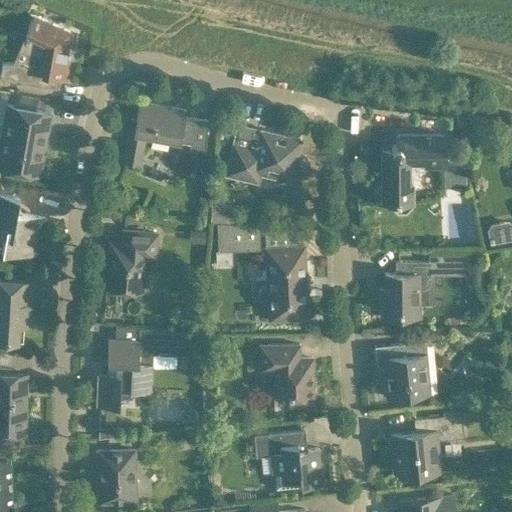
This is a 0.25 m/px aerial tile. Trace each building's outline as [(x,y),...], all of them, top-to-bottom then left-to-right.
[(65,79),(69,58),(65,57),(70,31),(33,15),(12,62),(2,62),(0,72),(0,77),(56,88),(59,78),(65,79)] [(205,151),(208,119),(185,115),(186,109),(139,101),(135,126),(130,126),(123,161),(139,164),(144,134),(190,143),(189,149),(205,151)] [(0,167),(39,174),(50,111),(7,103),(0,142),(0,167)] [(294,163),(300,138),(260,129),(256,147),(233,142),(229,162),(226,173),(257,180),(259,172),(276,176),(275,182),(277,182),(297,186),(301,165),(294,163)] [(443,153),(443,133),(396,133),(396,143),(394,143),(391,146),(391,150),(382,150),(382,185),(379,185),(374,189),(374,195),(379,200),(390,200),(390,204),(396,211),(405,211),(412,204),(411,164),(443,164),(443,153)] [(458,134),(449,134),(449,144),(458,144),(458,134)] [(449,159),(460,158),(459,145),(447,146),(449,159)] [(465,185),(465,165),(454,165),(454,168),(454,186),(465,185)] [(32,254),(36,228),(45,218),(45,217),(15,211),(18,194),(0,190),(0,245),(1,245),(1,249),(32,254)] [(210,203),(210,222),(216,222),(233,223),(234,204),(210,203)] [(494,242),(511,238),(511,218),(490,223),(494,242)] [(218,249),(260,247),(259,223),(217,223),(218,249)] [(108,253),(105,286),(125,289),(141,290),(145,255),(154,256),(156,232),(143,230),(123,228),(122,242),(115,241),(109,241),(108,253)] [(190,228),(188,240),(203,242),(205,229),(190,228)] [(268,318),(287,318),(307,317),(304,244),(265,246),(267,284),(265,284),(263,285),(262,286),(261,287),(260,288),(259,289),(258,291),(258,293),(258,294),(259,296),(259,297),(260,299),(261,300),(263,301),(264,301),(266,302),(267,302),(268,318)] [(395,272),(384,272),(384,287),(380,287),(380,297),(380,299),(380,316),(419,316),(420,316),(420,303),(415,298),(415,288),(419,288),(420,288),(421,287),(424,287),(429,282),(429,279),(429,273),(434,273),(468,273),(468,253),(429,253),(428,253),(428,260),(395,260),(395,272)] [(29,325),(30,301),(26,300),(28,280),(0,278),(0,338),(22,340),(23,324),(29,325)] [(484,311),(480,316),(481,323),(493,323),(491,310),(484,311)] [(99,371),(98,404),(118,405),(118,396),(130,396),(138,389),(149,389),(150,361),(149,361),(150,351),(190,352),(190,342),(190,331),(139,327),(139,338),(128,337),(108,336),(106,372),(99,371)] [(190,331),(190,342),(203,342),(204,332),(190,331)] [(393,355),(383,356),(387,396),(407,394),(428,392),(427,380),(433,379),(431,363),(426,363),(423,340),(390,343),(390,344),(392,344),(393,355)] [(299,357),(299,343),(259,343),(259,369),(275,369),(276,405),(292,405),(312,405),(312,401),(315,397),(315,388),(312,385),(311,357),(299,357)] [(0,432),(24,433),(26,372),(0,371),(0,432)] [(439,471),(436,439),(463,436),(461,412),(433,415),(413,417),(414,430),(391,432),(394,470),(413,468),(413,473),(439,471)] [(99,426),(99,436),(113,434),(113,427),(99,426)] [(188,429),(191,459),(205,458),(203,428),(188,429)] [(284,430),(253,434),(255,455),(269,454),(271,472),(274,472),(276,487),(302,485),(322,483),(318,447),(306,448),(304,428),(284,430)] [(98,501),(118,500),(135,499),(134,448),(97,449),(98,501)] [(0,460),(0,508),(1,509),(1,511),(26,511),(26,501),(11,501),(10,460),(0,460)] [(453,511),(452,493),(416,497),(397,499),(397,511),(453,511)] [(278,511),(277,499),(249,502),(249,511),(304,511),(305,508),(278,511)]
